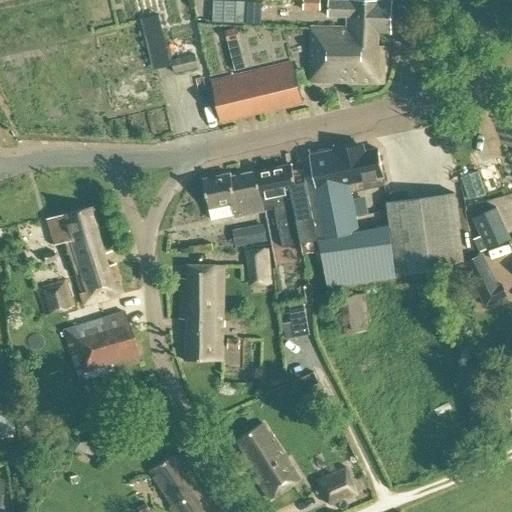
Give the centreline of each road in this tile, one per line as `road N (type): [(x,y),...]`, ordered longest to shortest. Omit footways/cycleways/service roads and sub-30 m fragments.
road 1 (residential): [(231,511),(169,381),(144,248)]
road 2 (residential): [(197,155),(404,104)]
road 3 (track): [(370,511),(511,454)]
road 4 (track): [(387,505),(320,371)]
